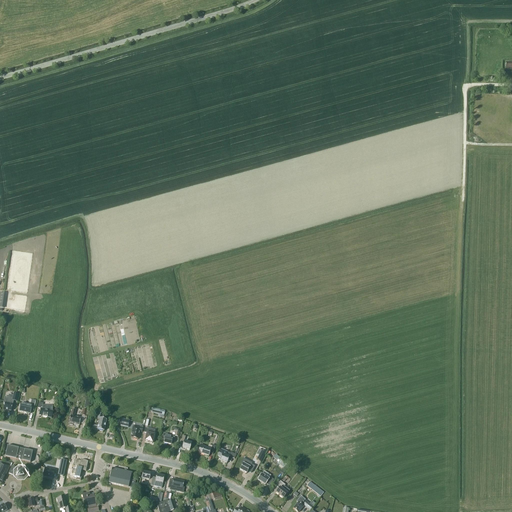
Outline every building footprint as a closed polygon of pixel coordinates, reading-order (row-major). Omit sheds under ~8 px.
[(142,345),(134,347),(140,371),(155,367),(152,358),(145,360),(143,353),(139,354),(138,350),(142,349),(142,345)] [(100,368),(103,377),(107,376),(108,381),(113,379),(112,375),(116,374),(115,371),(118,370),(117,366),(110,369),(109,366),(102,368),(100,368)] [(5,403),(3,410),(11,411),(12,405),(11,405),(12,401),(16,402),(18,394),(14,393),(13,396),(9,395),(8,398),(5,397),(3,403),(5,403)] [(31,400),(30,405),(28,405),(21,403),(19,411),(30,414),(31,408),(34,409),(36,401),(31,400)] [(53,411),(52,411),(52,405),(43,405),(43,404),(43,403),(39,402),(37,408),(41,409),(39,415),(51,418),(53,411)] [(79,426),(81,419),(74,417),(76,410),(72,409),(71,416),(70,416),(69,423),(70,424),(69,425),(72,425),(73,424),(79,426)] [(99,419),(98,426),(94,425),(93,426),(92,428),(93,429),(97,430),(99,430),(99,431),(102,432),(103,431),(104,431),(106,420),(102,419),(103,415),(98,414),(97,418),(99,419)] [(129,424),(129,421),(121,419),(120,425),(120,426),(124,427),(124,423),(129,424)] [(142,432),(143,427),(140,426),(140,428),(132,426),(131,434),(132,434),(131,438),(134,438),(134,439),(137,440),(137,439),(138,439),(139,432),(142,432)] [(155,431),(151,430),(145,428),(144,433),(147,433),(145,441),(152,443),(155,431)] [(173,444),(174,437),(171,437),(172,435),(164,433),(162,439),(164,440),(163,443),(171,445),(171,444),(173,444)] [(189,450),(191,443),(184,441),(185,437),(182,436),(180,444),(183,445),(182,448),(189,450)] [(208,456),(209,453),(212,454),(215,446),(212,445),(212,446),(208,445),(207,449),(204,447),(204,446),(201,445),(199,450),(202,451),(201,454),(208,456)] [(32,452),(7,446),(5,457),(30,463),(32,452)] [(236,455),(234,454),(231,453),(230,454),(221,449),(218,457),(221,458),(219,461),(226,464),(228,461),(231,462),(232,458),(234,459),(236,455)] [(261,451),(257,460),(260,462),(265,453),(261,451)] [(58,467),(60,456),(50,455),(48,465),(58,467)] [(81,458),(75,457),(74,456),(73,460),(74,460),(73,469),(76,470),(77,467),(79,468),(81,458)] [(88,460),(81,458),(79,468),(82,468),(81,470),(86,471),(88,459),(88,460)] [(67,461),(61,460),(58,475),(64,477),(67,461)] [(288,468),(278,460),(275,464),(278,466),(279,465),(283,469),(280,472),(283,474),(288,468)] [(0,483),(1,484),(9,467),(0,462),(0,483)] [(256,464),(255,466),(251,464),(249,467),(243,464),(240,470),(246,473),(248,471),(254,474),(259,465),(256,464)] [(27,479),(28,473),(24,469),(18,469),(17,469),(12,467),(9,474),(14,476),(13,478),(17,483),(23,483),(27,479)] [(42,477),(52,479),(54,470),(44,468),(42,477)] [(135,481),(130,480),(131,473),(120,470),(112,468),(109,483),(128,488),(128,487),(133,489),(135,481)] [(148,485),(151,486),(153,478),(150,477),(150,473),(143,472),(142,479),(149,480),(148,485)] [(269,486),(273,480),(270,478),(269,479),(261,474),(257,480),(265,485),(266,484),(269,486)] [(156,478),(153,478),(151,486),(161,488),(164,477),(157,475),(156,478)] [(182,488),(184,482),(173,479),(173,482),(169,482),(168,488),(175,490),(175,487),(178,487),(178,490),(181,491),(182,488)] [(287,493),(290,490),(284,486),(285,485),(279,481),(275,486),(279,488),(275,493),(283,499),(287,494),(287,493)] [(323,493),(310,482),(306,486),(320,497),(323,493)] [(214,500),(222,498),(222,496),(216,492),(212,493),(214,500)] [(88,511),(94,511),(98,511),(97,506),(96,506),(94,495),(90,496),(89,493),(82,494),(84,504),(88,503),(89,508),(88,509),(88,511)] [(65,508),(66,511),(70,511),(70,506),(67,507),(65,497),(57,498),(59,509),(65,508)] [(312,502),(309,505),(304,501),(305,500),(301,497),(297,502),(298,503),(293,509),(296,511),(298,511),(303,507),(302,507),(304,505),(310,510),(315,504),(312,502)] [(43,501),(38,502),(37,498),(34,499),(33,499),(27,500),(29,508),(40,506),(40,507),(44,506),(43,501)] [(169,511),(176,510),(173,500),(168,502),(167,501),(157,504),(159,511),(169,511)]
